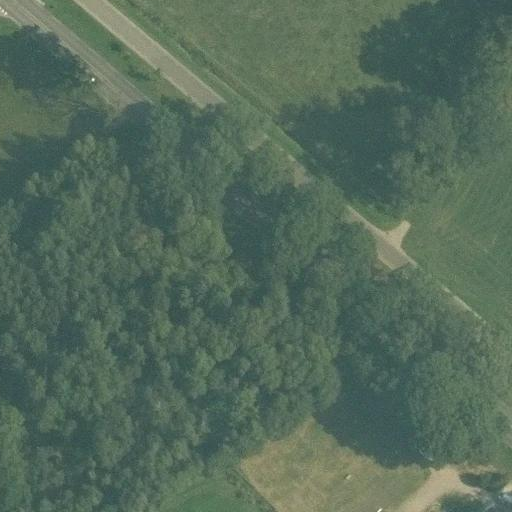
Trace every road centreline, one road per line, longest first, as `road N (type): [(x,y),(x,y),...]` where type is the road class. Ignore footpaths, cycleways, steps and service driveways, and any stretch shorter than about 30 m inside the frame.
road 1 (primary): [(511,428),(10,0)]
road 2 (unclassified): [(511,356),(89,0)]
